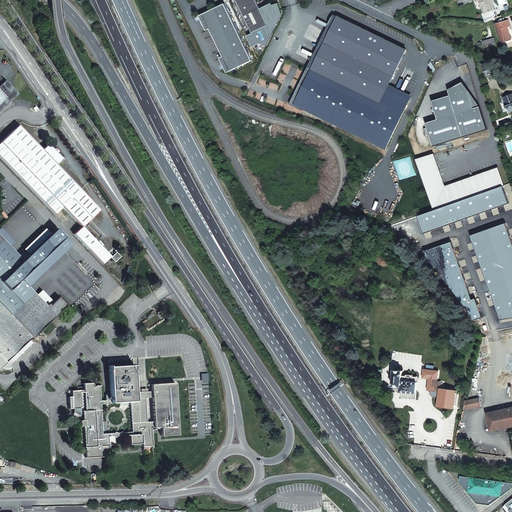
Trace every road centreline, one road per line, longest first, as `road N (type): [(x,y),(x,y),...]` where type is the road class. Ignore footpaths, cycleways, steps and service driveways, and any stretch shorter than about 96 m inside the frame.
road 1 (motorway): [(56,0),(77,66),(202,279),(279,393),(376,511)]
road 2 (motorway): [(426,511),(251,258),(119,0)]
road 3 (tertiary): [(7,0),(292,429),(287,451),(257,463)]
road 4 (unclassified): [(229,375),(0,26)]
road 5 (motorway): [(57,0),(102,55),(241,290),(258,301)]
road 6 (motorway): [(101,0),(258,301)]
road 7 (motorway): [(258,301),(404,511)]
road 8 (tertiary): [(0,497),(165,493)]
road 9 (tertiary): [(250,489),(320,476),(369,511)]
